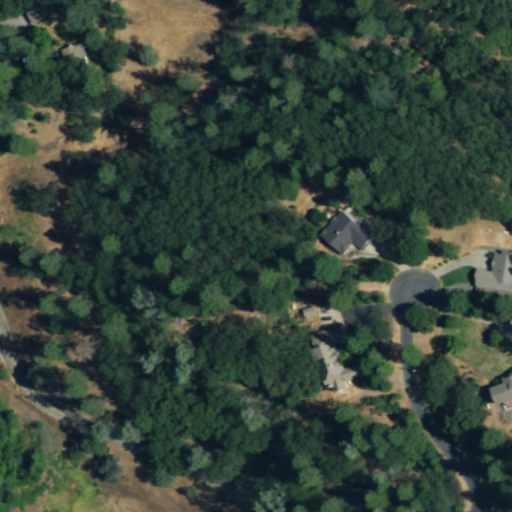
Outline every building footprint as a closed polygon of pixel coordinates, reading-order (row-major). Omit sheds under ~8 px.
[(82,45),(61,50),(65,67),(86,62),(82,45)] [(344,256),(355,244),(363,252),(374,239),(344,211),(321,236),(344,256)] [(494,273),(480,271),(477,288),(511,294),(511,256),(497,254),(494,273)] [(338,344),(346,342),(342,327),(314,335),(328,389),(336,386),(338,394),(349,391),(347,383),(360,379),(357,367),(345,370),(338,344)] [(498,406),(511,401),(511,376),(503,380),(505,385),(492,390),(498,406)]
